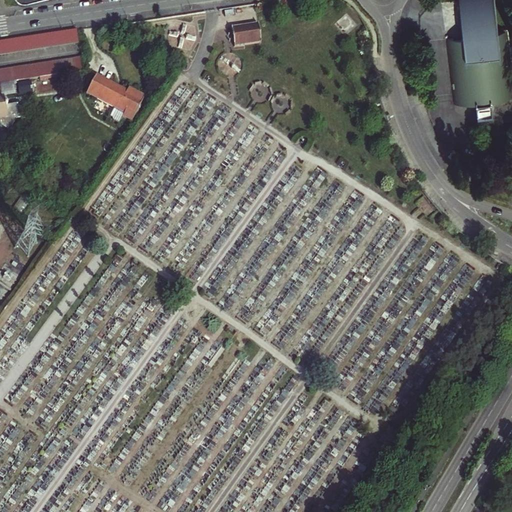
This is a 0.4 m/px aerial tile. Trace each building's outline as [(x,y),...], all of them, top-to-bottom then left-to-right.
[(460,0),(465,38),(445,40),(453,102),(511,95),(504,33),(499,34),(494,0),(460,0)] [(237,44),(260,41),(258,22),(234,25),(237,44)] [(0,41),(0,45),(1,54),(85,39),(83,31),(82,26),(0,41)] [(90,61),(89,55),(5,70),(7,82),(83,70),(90,61)] [(134,85),(130,92),(113,81),(99,72),(87,91),(125,115),(121,121),(129,126),(150,95),(134,85)] [(16,84),(18,97),(32,95),(30,81),(16,84)] [(0,126),(1,127),(10,130),(22,118),(19,105),(9,106),(7,95),(0,96),(0,126)]
